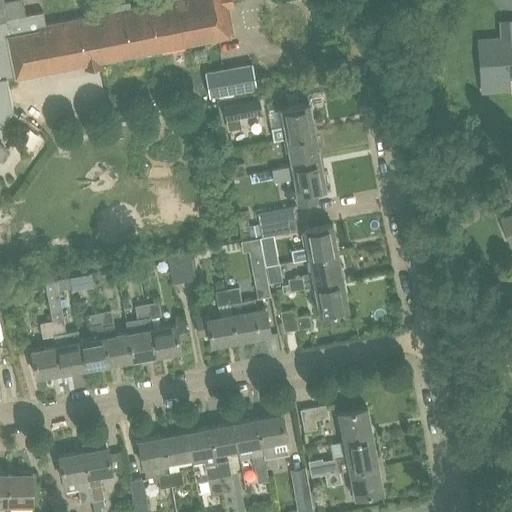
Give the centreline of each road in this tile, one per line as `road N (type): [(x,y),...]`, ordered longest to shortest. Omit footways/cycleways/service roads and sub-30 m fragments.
road 1 (residential): [(429,337),(0,419)]
road 2 (residential): [(429,337),(367,0)]
road 3 (residential): [(463,511),(429,337)]
